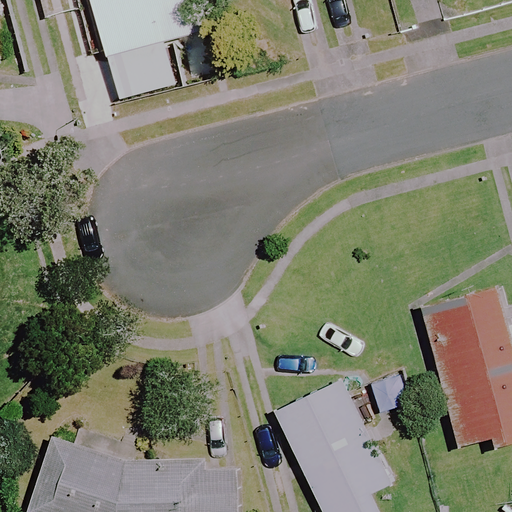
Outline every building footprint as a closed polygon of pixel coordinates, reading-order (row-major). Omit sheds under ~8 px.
[(0,0),(0,23),(29,21),(26,0),(0,0)] [(92,0),(95,13),(157,0),(92,0)] [(511,443),(511,356),(494,291),(417,313),(456,449),(491,439),(493,449),(511,443)] [(399,481),(351,378),(274,413),(319,511),(379,511),(371,494),(399,481)] [(42,450),(42,511),(231,511),(231,460),(97,461),(97,450),(42,450)]
